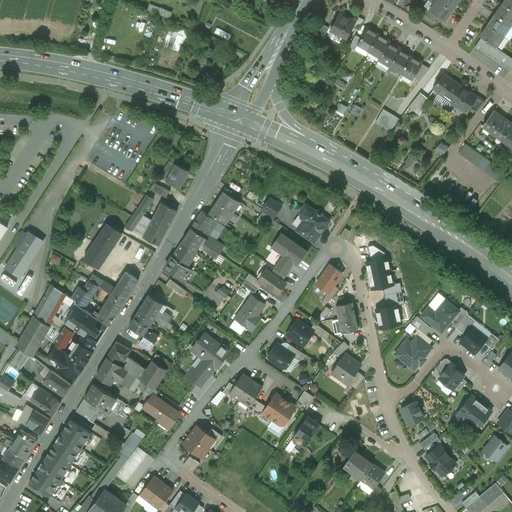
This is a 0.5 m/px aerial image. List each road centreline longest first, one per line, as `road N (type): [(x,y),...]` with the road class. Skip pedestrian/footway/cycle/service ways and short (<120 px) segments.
road 1 (residential): [(240,119),(4,511)]
road 2 (residential): [(385,399),(353,253),(334,248),(210,393),(167,459)]
road 3 (primary): [(0,58),(109,78),(240,119)]
road 4 (primary): [(311,151),(427,219),(511,283)]
road 5 (residential): [(385,399),(410,390),(441,351),(453,350),(497,391)]
road 6 (residential): [(448,511),(406,452),(385,399)]
